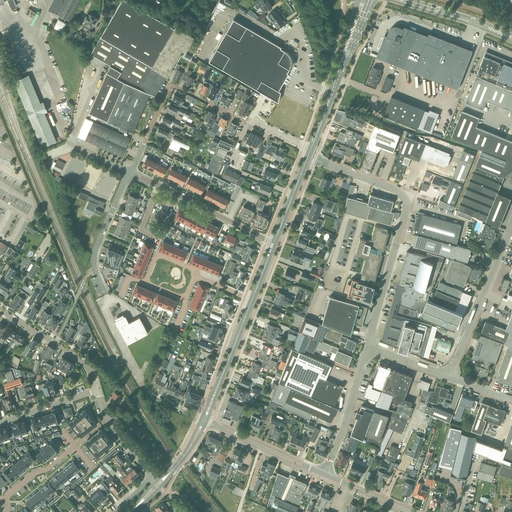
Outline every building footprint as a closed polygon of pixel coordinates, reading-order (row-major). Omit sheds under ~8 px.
[(79,0),(63,0),(56,14),(69,20),(72,21),(74,18),(71,17),(79,0)] [(142,83),(174,29),(125,0),(121,0),(98,40),(90,54),(110,66),(107,72),(104,79),(89,113),(133,132),(150,94),(155,96),(157,92),(142,83)] [(263,0),(260,0),(255,7),(258,9),(262,5),(265,2),(265,1),(263,0)] [(261,10),(264,13),(267,11),(272,7),(267,1),(265,2),(262,5),(264,8),(261,10)] [(28,8),(25,14),(33,18),(35,12),(28,8)] [(272,20),(279,16),(275,10),(268,15),(272,20)] [(267,16),(264,13),(257,18),(259,21),(266,25),(268,24),(264,18),(267,16)] [(94,31),(90,29),(91,27),(92,27),(93,24),(94,25),(96,21),(97,18),(90,14),(88,16),(86,15),(84,19),(86,20),(84,23),(90,26),(85,36),(86,37),(85,39),(88,41),(90,39),(94,31)] [(279,16),(272,20),(269,22),(271,24),(273,24),(274,23),(276,26),(278,25),(281,28),(287,23),(284,19),(283,20),(282,18),(281,19),(279,16)] [(58,19),(54,27),(63,32),(68,24),(58,19)] [(208,61),(260,91),(277,101),(278,102),(281,91),(279,90),(280,87),(286,78),(288,73),(287,73),(290,68),(290,66),(291,65),(291,64),(291,63),(291,61),(291,60),(291,59),(290,59),(288,54),(284,51),(285,51),(280,48),(281,47),(233,19),(208,61)] [(396,68),(397,65),(408,69),(458,89),(473,50),(466,48),(464,53),(453,49),(454,48),(451,47),(450,44),(451,41),(429,33),(428,35),(405,26),(404,29),(399,27),(390,31),(388,36),(385,35),(377,57),(392,63),(390,66),(396,68)] [(142,83),(157,92),(182,49),(186,52),(194,38),(175,27),(175,29),(174,29),(142,83)] [(74,35),(74,34),(69,31),(66,36),(71,39),(72,38),(77,41),(79,38),(74,35)] [(511,88),(511,63),(506,61),(506,60),(506,59),(498,56),(497,57),(486,53),(481,65),(477,74),(511,88)] [(29,72),(34,61),(27,57),(21,67),(29,72)] [(188,61),(186,68),(192,70),(194,64),(188,61)] [(207,68),(203,77),(207,79),(211,71),(213,68),(208,65),(207,68)] [(379,76),(381,70),(373,67),(368,80),(372,81),(371,84),(376,87),(380,77),(379,76)] [(195,83),(193,82),(194,79),(190,77),(192,71),(188,69),(185,75),(188,76),(184,84),(193,88),(195,83)] [(458,89),(408,69),(403,82),(453,102),(458,89)] [(173,78),(178,81),(183,73),(178,70),(177,72),(173,78)] [(26,109),(30,119),(30,118),(42,146),(56,141),(44,113),(47,111),(43,102),(40,103),(29,75),(14,81),(26,109)] [(511,110),(511,90),(476,76),(466,102),(483,109),(487,101),(511,110)] [(393,79),(387,77),(382,89),(389,91),(393,79)] [(204,81),(199,91),(205,94),(207,92),(208,92),(212,85),(204,81)] [(212,85),(208,92),(209,93),(208,96),(214,99),(219,88),(213,85),(213,86),(212,86),(212,85)] [(241,100),(241,99),(244,93),(247,87),(242,85),(240,89),(239,89),(235,97),(241,100)] [(261,115),(263,120),(291,135),(296,126),(306,101),(282,88),(278,102),(269,96),(261,115)] [(223,94),(220,100),(224,102),(223,104),(229,107),(232,100),(230,99),(232,95),(226,92),(224,95),(223,94)] [(250,95),(244,93),(241,99),(244,101),(238,111),(239,113),(241,114),(242,113),(245,115),(251,104),(246,102),(250,95)] [(173,97),(172,100),(179,104),(179,105),(182,107),(186,109),(188,105),(184,102),(181,100),(183,97),(175,94),(174,94),(173,96),(173,97)] [(392,96),(384,115),(417,128),(429,132),(432,134),(432,133),(440,113),(430,110),(429,112),(424,110),(425,109),(392,96)] [(180,109),(181,107),(175,105),(174,106),(170,104),(169,107),(168,107),(167,108),(168,110),(167,110),(175,114),(176,111),(177,112),(178,110),(178,109),(180,109)] [(178,110),(177,112),(179,113),(179,114),(179,116),(181,117),(183,116),(183,115),(188,117),(187,117),(193,120),(195,115),(181,108),(181,107),(180,109),(178,109),(178,110)] [(208,121),(206,125),(211,127),(215,121),(212,120),(215,114),(209,111),(205,119),(208,121)] [(511,141),(476,127),(480,118),(462,111),(451,137),(482,150),(480,154),(477,162),(511,175),(511,141)] [(172,120),(164,117),(161,122),(169,126),(171,123),(173,124),(173,123),(180,127),(182,124),(174,120),(173,121),(172,120)] [(227,120),(221,117),(218,123),(216,122),(211,131),(216,134),(220,125),(224,127),(227,120)] [(355,121),(354,120),(350,118),(350,119),(346,117),(344,123),(353,127),(354,124),(363,128),(366,121),(357,117),(355,121)] [(122,156),(130,138),(93,122),(85,140),(122,156)] [(227,131),(226,133),(230,135),(231,135),(232,135),(233,135),(234,134),(235,133),(238,126),(237,125),(236,125),(236,124),(234,123),(233,123),(231,122),(227,129),(228,130),(227,131)] [(368,122),(364,132),(372,135),(376,125),(368,122)] [(394,152),(401,135),(376,125),(372,135),(371,138),(367,148),(374,151),(378,152),(380,149),(381,147),(394,152)] [(159,127),(156,134),(159,135),(159,136),(161,137),(162,137),(162,136),(166,137),(171,139),(173,134),(168,132),(168,131),(159,127)] [(348,135),(348,133),(352,135),(351,136),(355,137),(356,133),(348,129),(347,133),(341,131),(340,134),(344,136),(345,136),(346,136),(346,135),(348,135)] [(251,144),(256,135),(250,132),(248,138),(245,137),(241,144),(246,146),(247,144),(248,144),(249,143),(251,144)] [(338,138),(338,139),(345,142),(354,146),(357,139),(351,136),(352,135),(348,133),(348,135),(346,135),(346,136),(345,136),(344,136),(340,134),(339,136),(338,138)] [(256,135),(251,144),(254,145),(253,147),(254,147),(253,149),(257,152),(261,145),(258,143),(261,137),(256,135)] [(419,141),(406,135),(390,175),(404,180),(419,141)] [(188,149),(190,144),(173,137),(166,152),(172,155),(173,153),(177,155),(177,154),(181,156),(183,152),(179,150),(180,146),(188,149)] [(216,147),(220,140),(214,137),(210,145),(216,147)] [(220,141),(234,148),(237,141),(234,140),(233,142),(221,137),(220,141)] [(217,174),(222,162),(229,147),(219,142),(207,169),(217,174)] [(343,157),(344,154),(350,157),(353,149),(341,144),(339,148),(335,146),(332,152),(343,157)] [(449,152),(430,144),(425,159),(444,166),(449,152)] [(265,148),(265,149),(269,150),(275,152),(284,156),(284,155),(285,155),(286,154),(285,153),(285,152),(286,150),(280,147),(279,149),(275,148),(276,147),(271,145),(270,146),(267,145),(265,148)] [(378,152),(374,151),(367,148),(366,151),(369,152),(364,165),(372,168),(374,164),(375,164),(376,162),(374,161),(378,152)] [(475,153),(462,148),(452,175),(465,180),(475,153)] [(269,150),(267,154),(270,155),(273,156),(282,160),(283,159),(284,158),(284,157),(284,156),(275,152),(269,150)] [(145,154),(142,161),(145,162),(142,166),(147,169),(152,160),(147,157),(148,156),(145,154)] [(58,159),(53,168),(55,169),(56,170),(56,171),(54,174),(56,175),(58,176),(63,168),(65,163),(58,159)] [(152,160),(147,169),(152,171),(157,162),(152,160)] [(157,162),(152,171),(157,174),(161,165),(157,162)] [(222,162),(217,174),(222,176),(235,182),(234,184),(240,186),(241,184),(244,185),(245,181),(243,180),(244,178),(239,176),(239,175),(227,169),(229,165),(222,162)] [(511,198),(498,192),(504,177),(509,179),(509,180),(509,181),(509,182),(510,182),(510,183),(511,184),(511,175),(477,162),(458,209),(459,210),(474,215),(500,226),(511,198)] [(161,165),(157,174),(162,176),(166,167),(161,165)] [(172,168),(167,177),(172,179),(177,170),(172,168)] [(265,169),(263,176),(274,180),(275,178),(276,176),(276,175),(276,174),(265,169)] [(177,170),(172,179),(177,182),(182,173),(177,170)] [(182,173),(177,182),(182,184),(187,175),(182,173)] [(330,179),(323,177),(320,185),(328,189),(330,183),(333,184),(336,179),(331,176),(330,179)] [(190,177),(185,186),(190,188),(195,180),(190,177)] [(448,185),(449,185),(451,181),(449,180),(448,182),(434,178),(432,184),(440,187),(441,185),(447,187),(448,185)] [(195,180),(190,188),(196,191),(200,182),(195,180)] [(440,199),(438,205),(453,209),(453,208),(462,185),(451,181),(449,185),(444,199),(443,198),(442,200),(440,199)] [(200,182),(196,191),(200,193),(205,185),(200,182)] [(267,194),(267,193),(268,194),(271,187),(258,182),(256,186),(255,186),(254,189),(258,191),(258,190),(265,192),(265,193),(267,194)] [(235,200),(241,187),(237,185),(230,198),(235,200)] [(355,186),(351,185),(349,190),(343,211),(391,225),(395,212),(390,210),(393,200),(383,197),(382,199),(380,198),(380,197),(370,194),(368,202),(351,197),(353,192),(355,186)] [(208,189),(204,197),(209,200),(213,191),(208,189)] [(213,191),(209,200),(214,202),(218,194),(213,191)] [(100,215),(103,209),(102,209),(105,202),(99,200),(88,195),(81,192),(78,197),(86,200),(89,201),(86,207),(94,211),(93,213),(100,215)] [(218,194),(214,202),(218,205),(223,196),(218,194)] [(129,195),(127,201),(136,205),(137,203),(138,200),(142,202),(142,199),(139,198),(139,199),(129,195)] [(223,196),(218,205),(223,207),(228,199),(223,196)] [(260,198),(256,208),(262,211),(264,205),(264,204),(265,201),(265,202),(266,201),(260,198)] [(314,202),(311,209),(319,212),(321,207),(331,211),(334,202),(324,198),(323,202),(322,205),(314,202)] [(134,210),(135,209),(136,206),(139,207),(140,205),(137,203),(136,205),(127,201),(125,206),(134,210)] [(125,206),(123,212),(132,216),(135,217),(136,212),(137,213),(138,211),(138,210),(135,209),(134,210),(125,206)] [(244,206),(239,215),(250,221),(255,211),(244,206)] [(180,221),(185,212),(179,209),(174,218),(180,221)] [(311,209),(308,217),(316,220),(314,225),(321,228),(324,220),(317,218),(319,212),(311,209)] [(258,210),(252,226),(262,230),(264,226),(263,226),(264,223),(265,223),(266,221),(265,221),(266,218),(267,218),(268,215),(258,210)] [(472,220),(474,215),(459,210),(457,214),(472,220)] [(186,224),(191,214),(185,212),(180,221),(186,224)] [(390,225),(343,212),(340,222),(387,235),(390,225)] [(416,235),(413,246),(468,261),(471,250),(470,248),(456,244),(461,225),(425,214),(425,213),(419,212),(412,234),(416,235)] [(191,227),(196,217),(191,214),(186,224),(191,227)] [(121,217),(118,222),(128,226),(128,225),(129,222),(133,223),(134,221),(130,219),(130,221),(121,217)] [(197,230),(202,220),(196,217),(191,227),(197,230)] [(337,229),(341,217),(339,217),(337,218),(336,220),(335,220),(333,227),(337,229)] [(203,232),(207,223),(202,220),(197,230),(203,233),(203,232)] [(118,222),(116,228),(125,232),(126,231),(127,227),(130,229),(131,228),(131,226),(128,225),(128,226),(118,222)] [(208,235),(213,225),(208,222),(207,223),(203,232),(208,235)] [(478,236),(484,238),(482,242),(482,243),(482,244),(483,244),(484,244),(484,245),(483,245),(484,245),(484,246),(485,246),(485,245),(488,247),(491,243),(492,243),(493,243),(494,239),(495,239),(497,236),(496,235),(496,234),(496,233),(493,232),(494,229),(485,224),(481,235),(480,235),(479,235),(479,236),(478,236)] [(214,238),(219,228),(213,225),(208,235),(214,238)] [(301,232),(302,232),(301,233),(305,235),(305,233),(307,234),(306,235),(312,238),(313,236),(314,234),(316,234),(318,228),(313,226),(312,229),(304,226),(301,232)] [(116,228),(114,234),(123,237),(125,233),(128,234),(129,232),(126,231),(125,232),(116,228)] [(238,240),(236,239),(237,237),(228,232),(227,235),(224,234),(221,241),(224,243),(224,241),(232,245),(230,248),(234,250),(238,240)] [(330,240),(328,245),(332,247),(336,236),(330,234),(328,239),(330,240)] [(305,247),(304,250),(313,253),(316,246),(309,244),(309,242),(307,241),(307,240),(308,238),(304,237),(303,239),(299,237),(297,244),(305,247)] [(383,251),(336,238),(330,259),(376,273),(383,251)] [(20,250),(25,242),(20,239),(15,247),(20,250)] [(165,253),(169,242),(164,240),(160,251),(165,253)] [(153,246),(143,242),(141,247),(151,251),(153,246)] [(169,255),(173,244),(169,242),(165,253),(169,255)] [(174,256),(178,246),(173,244),(169,255),(174,256)] [(179,258),(183,248),(178,246),(174,256),(179,258)] [(6,252),(4,255),(7,257),(5,259),(7,260),(10,256),(11,255),(14,249),(9,247),(7,249),(6,252)] [(151,251),(141,247),(139,253),(149,257),(149,256),(151,251)] [(253,251),(254,249),(249,247),(248,249),(245,247),(244,249),(242,248),(240,250),(254,256),(255,252),(253,251)] [(184,260),(188,250),(183,248),(179,258),(184,260)] [(109,249),(103,263),(114,267),(118,269),(124,255),(120,253),(109,249)] [(252,260),(254,256),(238,250),(240,251),(239,253),(243,255),(242,258),(249,261),(250,259),(252,260)] [(302,260),(303,258),(311,261),(313,256),(303,252),(295,250),(292,257),(295,258),(293,260),(300,263),(301,260),(302,260)] [(433,321),(438,322),(445,306),(433,301),(428,299),(443,261),(445,257),(427,252),(426,256),(408,250),(393,300),(382,340),(399,347),(399,349),(408,352),(408,351),(422,356),(433,321)] [(137,259),(146,263),(149,257),(139,253),(136,259),(137,260),(137,259)] [(195,265),(198,256),(193,254),(190,263),(195,265)] [(235,255),(233,254),(230,259),(239,263),(241,259),(239,259),(240,257),(235,255)] [(199,267),(203,258),(198,256),(195,265),(199,267)] [(204,269),(208,260),(203,258),(199,267),(204,269)] [(464,286),(468,276),(472,266),(452,258),(444,278),(464,286)] [(146,263),(137,259),(137,260),(136,264),(145,268),(146,263)] [(209,271),(212,262),(208,260),(204,269),(209,271)] [(230,260),(226,272),(228,273),(244,279),(246,275),(244,274),(245,272),(240,270),(238,273),(236,272),(232,271),(236,262),(230,260)] [(214,273),(217,264),(212,262),(209,271),(214,273)] [(32,279),(40,266),(35,264),(28,276),(32,279)] [(143,272),(145,268),(136,264),(134,268),(143,272)] [(218,275),(222,266),(217,264),(214,273),(218,275)] [(9,266),(4,275),(6,277),(8,277),(8,278),(9,278),(14,269),(13,268),(10,266),(9,266)] [(472,266),(468,276),(471,277),(478,280),(482,270),(475,267),(475,268),(472,267),(472,266)] [(141,277),(143,272),(134,268),(133,268),(131,273),(141,277)] [(14,269),(9,278),(11,279),(12,280),(13,280),(14,278),(18,281),(21,276),(17,274),(18,271),(17,271),(14,269)] [(297,277),(299,274),(287,269),(284,276),(292,280),(294,276),(297,277)] [(320,278),(322,273),(317,271),(312,269),(310,274),(320,278)] [(312,282),(314,276),(303,272),(301,277),(312,282)] [(228,273),(227,275),(233,278),(232,281),(235,282),(235,283),(240,285),(241,282),(243,283),(244,279),(228,273)] [(0,290),(4,284),(9,278),(8,278),(8,277),(6,277),(3,280),(1,279),(0,279),(0,290)] [(4,284),(0,290),(0,291),(1,292),(1,293),(4,295),(4,294),(5,294),(9,288),(11,286),(8,284),(11,279),(9,278),(4,284)] [(58,280),(55,285),(59,288),(64,280),(59,278),(58,280)] [(511,281),(511,282),(503,278),(499,289),(507,292),(510,284),(511,285),(511,281)] [(373,286),(366,284),(367,283),(352,279),(351,284),(348,283),(346,290),(348,291),(347,295),(347,296),(362,300),(362,299),(369,301),(369,300),(370,297),(371,297),(373,290),(372,290),(373,286)] [(66,283),(65,282),(60,290),(61,290),(60,292),(65,295),(69,289),(66,283)] [(440,282),(433,301),(445,306),(438,322),(455,330),(458,322),(460,323),(463,313),(455,310),(463,291),(440,282)] [(209,287),(199,283),(196,289),(207,294),(209,287)] [(26,290),(28,287),(24,285),(21,288),(19,290),(20,291),(18,295),(17,294),(10,306),(14,308),(26,290)] [(138,296),(142,287),(137,285),(133,294),(138,296)] [(14,286),(9,294),(13,297),(18,289),(15,286),(14,286)] [(26,290),(14,308),(17,310),(20,306),(21,307),(25,300),(28,296),(30,293),(32,290),(28,287),(26,290)] [(42,287),(39,293),(36,298),(41,301),(47,290),(42,287)] [(143,298),(146,289),(142,287),(138,296),(143,298)] [(309,295),(310,291),(300,287),(295,300),(300,302),(302,297),(305,299),(307,294),(309,295)] [(147,300),(151,291),(146,289),(143,298),(147,300)] [(196,289),(194,295),(204,299),(207,301),(210,295),(207,294),(196,289)] [(35,290),(27,302),(31,305),(36,298),(39,293),(35,290)] [(152,302),(156,293),(151,291),(147,300),(152,302)] [(287,301),(289,296),(278,291),(275,298),(279,299),(280,298),(289,302),(289,301),(287,301)] [(158,305),(163,295),(158,293),(153,303),(158,305)] [(163,307),(167,297),(163,295),(158,305),(163,307)] [(204,299),(194,295),(192,301),(202,305),(204,299)] [(327,295),(319,322),(351,335),(351,334),(354,323),(357,324),(356,324),(362,326),(367,307),(362,305),(361,306),(359,305),(359,304),(345,300),(335,297),(327,295)] [(168,309),(172,299),(167,297),(163,307),(168,309)] [(287,306),(289,302),(280,298),(279,299),(275,298),(274,301),(282,304),(287,306)] [(173,311),(177,301),(172,299),(168,309),(173,311)] [(220,304),(218,307),(224,309),(232,312),(233,308),(232,307),(232,305),(227,303),(228,301),(225,299),(222,305),(220,304)] [(51,319),(47,325),(54,329),(59,320),(61,317),(68,304),(62,300),(59,305),(57,309),(54,312),(52,316),(51,319)] [(39,310),(38,311),(42,313),(38,320),(41,322),(48,311),(45,309),(49,303),(45,301),(39,310)] [(199,311),(202,305),(192,301),(189,307),(199,311)] [(48,311),(41,322),(45,324),(49,317),(51,319),(52,316),(54,312),(57,309),(59,305),(54,302),(52,305),(54,306),(50,312),(48,311)] [(31,310),(29,314),(35,318),(38,311),(39,310),(37,308),(39,305),(35,303),(31,310)] [(280,319),(282,313),(278,312),(279,311),(271,308),(269,315),(280,319)] [(224,309),(222,316),(227,318),(228,316),(230,316),(232,312),(224,309)] [(295,309),(293,312),(304,317),(306,312),(303,311),(302,312),(295,309)] [(116,321),(115,321),(127,344),(148,333),(140,317),(129,322),(125,315),(124,316),(123,314),(115,319),(116,321)] [(299,332),(312,337),(318,323),(305,317),(299,332)] [(84,335),(87,331),(90,333),(91,333),(86,322),(83,327),(79,333),(81,335),(76,343),(80,345),(79,346),(84,349),(87,345),(86,344),(89,338),(84,335)] [(511,323),(509,322),(506,330),(494,325),(486,322),(481,333),(506,343),(506,344),(511,346),(511,323)] [(321,324),(318,323),(312,337),(322,341),(324,337),(339,342),(340,339),(347,342),(346,343),(345,346),(349,348),(349,350),(353,351),(353,350),(356,342),(348,339),(341,336),(343,333),(321,324)] [(79,333),(83,327),(79,324),(75,330),(70,327),(65,336),(71,340),(76,332),(79,333)] [(268,324),(266,330),(275,333),(276,329),(279,330),(279,328),(268,324)] [(205,327),(204,329),(210,332),(210,331),(222,336),(224,332),(222,331),(223,329),(218,327),(212,325),(211,329),(205,327)] [(221,340),(222,336),(210,331),(210,332),(204,329),(203,333),(209,335),(207,340),(213,342),(214,340),(218,342),(219,340),(221,340)] [(10,347),(18,334),(12,330),(6,339),(10,341),(8,345),(10,347)] [(273,338),(275,333),(266,330),(263,337),(269,339),(268,342),(278,346),(280,341),(273,338)] [(297,335),(289,332),(287,337),(295,341),(297,335)] [(306,349),(311,337),(298,332),(292,348),(300,352),(304,354),(306,349)] [(20,345),(25,338),(18,334),(10,347),(13,348),(16,343),(20,345)] [(472,358),(485,363),(491,365),(495,366),(503,343),(480,335),(472,358)] [(338,351),(339,348),(332,345),(322,342),(322,341),(312,337),(311,337),(306,349),(313,352),(315,347),(329,353),(329,351),(336,354),(334,360),(348,366),(352,357),(338,351)] [(39,342),(33,338),(29,344),(28,344),(27,346),(33,349),(34,347),(35,348),(39,342)] [(437,349),(449,352),(452,342),(440,338),(437,349)] [(203,342),(202,347),(211,351),(213,346),(203,342)] [(44,359),(51,347),(48,345),(44,350),(43,349),(40,354),(40,356),(44,358),(43,359),(44,359)] [(262,345),(260,349),(262,349),(261,351),(270,354),(272,350),(272,348),(269,347),(263,345),(262,345)] [(511,385),(511,383),(511,347),(508,346),(496,379),(511,385)] [(50,358),(55,350),(51,347),(44,359),(47,361),(45,364),(47,365),(46,366),(47,367),(45,370),(48,372),(54,363),(48,359),(49,358),(50,358)] [(291,387),(334,406),(342,387),(326,380),(332,366),(300,352),(292,348),(287,361),(284,370),(279,382),(286,385),(291,387)] [(202,350),(200,357),(201,357),(202,355),(207,357),(205,360),(203,359),(202,362),(211,365),(212,362),(213,362),(214,359),(213,359),(211,358),(208,357),(210,353),(202,350)] [(282,350),(281,354),(282,354),(281,356),(283,356),(282,359),(286,361),(289,352),(283,350),(283,351),(282,350)] [(264,360),(263,362),(270,365),(275,367),(277,362),(268,359),(270,354),(261,351),(258,357),(264,360)] [(11,361),(10,364),(17,368),(18,365),(19,362),(20,359),(17,357),(15,356),(11,361)] [(63,368),(68,361),(62,357),(59,363),(55,361),(54,363),(48,372),(51,373),(55,366),(56,367),(55,367),(62,371),(63,368)] [(164,374),(158,387),(162,389),(168,376),(168,375),(167,375),(173,363),(175,359),(171,357),(170,361),(166,368),(164,374)] [(158,387),(170,361),(166,359),(164,358),(160,365),(164,367),(161,373),(161,375),(159,374),(154,385),(158,387)] [(63,368),(62,371),(65,373),(68,375),(70,372),(74,364),(68,361),(63,368)] [(253,362),(251,367),(260,371),(261,367),(268,370),(270,365),(263,362),(260,361),(259,364),(253,362)] [(200,368),(198,372),(206,375),(207,371),(208,372),(211,365),(202,362),(202,364),(200,368)] [(490,369),(491,365),(485,363),(483,367),(477,365),(474,375),(486,380),(486,379),(489,381),(491,377),(488,376),(490,369)] [(38,366),(28,364),(27,370),(37,372),(38,366)] [(367,390),(365,395),(378,400),(376,405),(388,410),(394,395),(394,396),(402,373),(391,369),(380,365),(373,383),(370,382),(367,390)] [(168,383),(165,391),(169,393),(176,375),(176,376),(178,370),(180,367),(178,366),(174,375),(173,378),(172,380),(170,379),(169,383),(168,383)] [(16,386),(19,385),(22,384),(21,379),(23,378),(20,370),(14,368),(10,367),(11,370),(14,379),(16,386)] [(258,376),(260,371),(251,367),(248,374),(253,376),(251,380),(262,384),(265,379),(258,376)] [(6,378),(2,379),(4,383),(3,383),(6,389),(6,390),(9,389),(16,386),(14,379),(11,370),(4,372),(6,378)] [(179,377),(181,371),(178,370),(176,376),(176,375),(169,393),(173,394),(176,386),(175,386),(179,377)] [(174,395),(178,396),(181,389),(185,380),(187,374),(185,373),(179,387),(177,387),(174,395)] [(184,387),(185,387),(191,374),(188,373),(187,374),(185,380),(181,389),(178,396),(181,398),(185,390),(183,390),(184,387)] [(402,433),(414,408),(411,407),(413,402),(412,402),(404,399),(413,377),(402,373),(394,396),(393,400),(400,402),(397,411),(394,417),(389,427),(394,429),(402,433)] [(53,380),(49,381),(50,384),(52,393),(59,390),(58,386),(61,384),(59,379),(58,377),(57,377),(55,379),(53,380)] [(244,386),(249,389),(252,382),(242,378),(239,384),(244,386)] [(428,401),(432,391),(431,391),(428,390),(431,383),(420,379),(417,387),(424,389),(419,402),(422,403),(419,410),(424,412),(427,405),(428,401)] [(39,385),(38,391),(38,392),(44,390),(46,395),(52,393),(50,384),(49,381),(44,383),(39,385)] [(334,406),(291,387),(286,385),(279,382),(279,383),(278,384),(276,390),(271,401),(273,402),(278,404),(283,406),(285,401),(304,410),(302,412),(312,416),(313,414),(331,422),(338,408),(334,406)] [(29,387),(24,389),(26,393),(28,400),(29,401),(34,399),(34,398),(35,397),(34,394),(36,393),(33,386),(29,387)] [(432,391),(428,401),(437,404),(440,395),(447,397),(450,399),(451,395),(448,394),(449,390),(442,388),(436,386),(434,392),(432,391)] [(186,391),(185,394),(188,395),(186,398),(186,400),(189,402),(190,402),(191,402),(195,393),(190,391),(191,388),(188,387),(186,391)] [(236,392),(248,397),(250,394),(247,393),(247,392),(238,388),(236,389),(236,390),(236,391),(236,392)] [(4,400),(2,400),(4,404),(5,404),(7,408),(13,406),(11,402),(13,401),(9,389),(6,390),(6,389),(4,390),(7,398),(3,399),(4,400)] [(115,404),(120,395),(115,392),(110,400),(115,404)] [(195,393),(191,402),(196,404),(197,403),(197,402),(199,402),(203,393),(200,392),(199,395),(195,393)] [(235,393),(234,394),(235,395),(234,396),(243,400),(244,399),(247,400),(248,401),(250,398),(248,397),(236,392),(236,393),(235,393)] [(457,411),(454,419),(460,421),(463,413),(466,404),(475,408),(477,404),(473,403),(474,401),(462,396),(457,411)] [(226,407),(222,415),(235,421),(236,422),(236,421),(237,420),(240,422),(242,417),(243,415),(247,405),(237,400),(236,403),(229,400),(228,401),(228,402),(226,407)] [(475,420),(471,430),(480,433),(481,434),(487,420),(484,419),(489,405),(490,404),(482,401),(475,420)] [(487,420),(481,434),(496,439),(506,410),(500,408),(501,407),(496,405),(496,406),(490,404),(489,405),(484,419),(487,420)] [(389,409),(388,414),(362,405),(359,411),(358,411),(356,416),(357,417),(351,434),(380,447),(389,427),(394,417),(397,411),(389,409)] [(426,406),(424,412),(426,413),(433,416),(437,417),(450,422),(453,414),(433,406),(432,407),(432,408),(426,406)] [(63,410),(66,417),(73,415),(70,408),(63,410)] [(84,435),(95,425),(96,426),(96,425),(97,424),(93,420),(92,421),(90,418),(87,414),(88,413),(85,409),(79,414),(78,413),(75,416),(76,416),(70,421),(74,426),(75,425),(77,428),(80,431),(79,432),(82,436),(83,435),(84,435)] [(58,410),(52,412),(56,422),(61,420),(61,421),(65,420),(62,414),(59,415),(58,410)] [(52,412),(47,414),(51,423),(55,422),(56,422),(52,412)] [(47,414),(42,416),(46,426),(46,425),(51,423),(47,414)] [(37,417),(41,428),(46,426),(42,416),(37,417)] [(248,427),(257,431),(261,424),(260,423),(261,421),(259,420),(260,419),(257,418),(252,416),(251,419),(252,420),(248,427)] [(278,440),(283,431),(278,429),(282,420),(272,416),(269,423),(276,426),(275,428),(271,437),(278,440)] [(33,423),(30,424),(33,432),(36,431),(36,430),(41,428),(37,417),(32,419),(33,423)] [(22,435),(22,434),(27,432),(28,432),(31,431),(29,425),(26,426),(24,421),(21,422),(20,421),(18,422),(22,435)] [(13,437),(16,436),(16,437),(22,435),(18,422),(15,423),(15,424),(12,425),(14,430),(11,431),(13,437)] [(303,428),(313,432),(315,427),(305,423),(303,428)] [(476,438),(473,450),(511,463),(511,460),(511,424),(504,445),(503,449),(476,438)] [(438,465),(453,469),(452,472),(451,476),(453,477),(453,478),(465,481),(466,480),(467,476),(477,433),(467,429),(466,434),(461,433),(462,429),(450,426),(438,465)] [(0,428),(4,441),(4,440),(10,438),(13,437),(11,431),(8,432),(6,427),(3,428),(2,427),(0,428)] [(315,427),(313,432),(309,440),(315,442),(320,429),(315,427)] [(88,440),(86,441),(90,445),(91,444),(96,450),(95,451),(98,456),(104,451),(105,452),(108,449),(107,449),(113,444),(110,439),(108,440),(103,434),(104,433),(101,429),(100,430),(99,430),(88,440),(88,439),(87,440),(88,440)] [(335,432),(330,429),(327,436),(332,438),(335,432)] [(295,447),(299,438),(296,437),(297,433),(291,430),(288,437),(291,438),(289,444),(295,447)] [(343,447),(347,449),(353,436),(349,434),(343,447)] [(299,438),(295,447),(302,450),(304,444),(307,445),(309,438),(303,435),(301,439),(299,438)] [(417,459),(424,437),(417,435),(411,451),(408,450),(406,455),(417,459)] [(212,450),(213,450),(209,448),(214,438),(208,436),(205,443),(210,445),(208,448),(206,447),(203,455),(208,458),(210,454),(212,450)] [(354,452),(360,439),(353,436),(347,449),(354,452)] [(214,438),(209,448),(213,450),(212,450),(210,454),(214,456),(216,455),(217,453),(221,446),(218,444),(220,441),(214,438)] [(317,447),(313,455),(318,457),(324,445),(325,441),(319,439),(318,441),(317,441),(314,446),(317,447)] [(55,452),(60,448),(58,447),(59,446),(57,443),(56,444),(53,440),(48,444),(55,452)] [(324,445),(318,457),(324,460),(327,452),(325,450),(327,446),(328,442),(326,441),(325,441),(324,445)] [(49,444),(45,447),(51,455),(55,452),(48,444),(49,444)] [(395,462),(400,449),(391,445),(385,458),(390,461),(395,462)] [(40,451),(47,458),(51,455),(45,447),(44,447),(40,450),(40,451)] [(230,458),(236,461),(237,458),(240,451),(235,448),(231,456),(230,458)] [(116,449),(102,461),(104,463),(117,452),(116,449)] [(28,451),(24,455),(31,463),(35,459),(28,451)] [(40,451),(36,455),(42,462),(47,458),(40,451)] [(236,461),(235,462),(239,464),(241,465),(242,464),(243,461),(247,453),(240,451),(237,458),(236,461)] [(344,456),(346,453),(341,451),(336,464),(340,466),(343,459),(342,459),(343,458),(342,457),(343,456),(344,456)] [(350,470),(356,473),(361,461),(357,459),(360,453),(355,451),(352,458),(354,459),(350,470)] [(117,463),(123,458),(117,452),(112,457),(117,463)] [(220,453),(218,459),(224,462),(226,456),(220,453)] [(343,459),(340,466),(344,468),(350,455),(346,453),(344,456),(343,456),(342,457),(343,458),(342,459),(343,459)] [(25,456),(21,459),(27,466),(31,463),(24,455),(25,456)] [(126,460),(129,457),(127,455),(124,458),(123,458),(117,463),(119,465),(126,460)] [(21,459),(16,462),(23,470),(27,466),(21,459)] [(228,471),(232,461),(227,459),(223,469),(228,471)] [(511,460),(511,463),(510,466),(499,462),(498,473),(511,478),(511,460)] [(73,461),(67,466),(74,474),(80,469),(73,461)] [(363,475),(368,464),(361,461),(356,473),(363,475)] [(390,461),(389,465),(386,470),(387,470),(386,473),(385,476),(381,475),(378,482),(382,484),(385,478),(388,479),(391,472),(395,462),(390,461)] [(13,463),(11,464),(18,473),(23,470),(16,462),(14,464),(13,463)] [(481,462),(477,477),(492,482),(497,466),(481,462)] [(268,463),(266,465),(263,464),(260,470),(263,472),(262,475),(266,477),(271,464),(268,463)] [(11,464),(7,468),(15,477),(18,473),(11,464)] [(247,467),(239,464),(236,470),(244,473),(247,467)] [(271,464),(266,477),(269,479),(275,466),(271,464)] [(67,466),(62,471),(68,479),(74,474),(67,466)] [(6,467),(2,471),(7,476),(6,477),(9,480),(9,479),(10,481),(15,477),(7,468),(6,467)] [(216,479),(217,477),(219,470),(212,467),(209,473),(208,476),(216,479)] [(125,468),(123,470),(131,480),(134,477),(135,477),(136,476),(136,475),(138,473),(134,469),(132,470),(130,468),(127,471),(125,468)] [(131,480),(123,470),(120,473),(122,475),(120,477),(126,484),(127,484),(129,483),(128,482),(131,480)] [(385,476),(386,473),(378,470),(374,481),(378,482),(381,475),(385,476)] [(62,471),(56,476),(64,486),(65,485),(63,484),(68,479),(62,471)] [(272,511),(275,511),(295,511),(296,511),(302,497),(301,497),(302,496),(301,495),(304,496),(307,486),(305,486),(306,483),(295,478),(292,484),(285,501),(279,498),(289,478),(288,478),(278,473),(277,476),(273,474),(271,480),(275,482),(267,508),(272,511)] [(295,478),(295,477),(289,475),(288,478),(289,478),(279,498),(285,501),(292,484),(295,478)] [(56,476),(50,480),(57,489),(60,486),(61,488),(64,486),(56,476)] [(107,489),(110,486),(116,493),(121,489),(117,484),(118,484),(111,476),(102,483),(107,489)] [(261,485),(263,481),(258,479),(256,483),(253,490),(258,492),(261,485)] [(439,480),(433,479),(430,490),(434,491),(432,495),(433,495),(431,498),(432,499),(430,504),(432,504),(432,505),(436,507),(439,498),(441,493),(436,491),(439,480)] [(401,491),(406,493),(410,483),(409,482),(409,481),(405,480),(401,491)] [(422,487),(423,482),(418,481),(413,496),(418,497),(419,492),(420,493),(421,488),(422,487)] [(411,495),(415,484),(411,482),(410,483),(406,493),(411,495)] [(46,484),(43,487),(50,496),(56,491),(49,483),(47,485),(46,484)] [(307,496),(310,498),(310,497),(311,495),(314,487),(309,485),(304,497),(306,498),(307,496)] [(76,491),(80,496),(83,493),(76,486),(74,488),(76,491)] [(89,498),(96,506),(99,503),(99,502),(100,501),(101,501),(106,497),(105,496),(106,495),(109,493),(107,490),(107,489),(104,486),(101,489),(102,490),(101,491),(99,489),(91,496),(89,498)] [(40,490),(37,492),(44,500),(50,496),(43,487),(39,490),(40,490)] [(319,490),(314,487),(311,495),(310,497),(310,498),(309,499),(311,500),(307,510),(311,511),(315,502),(312,500),(312,499),(314,499),(314,497),(316,497),(319,490)] [(70,491),(77,499),(80,496),(76,491),(74,488),(70,491)] [(418,497),(425,499),(429,489),(425,488),(425,490),(421,488),(420,493),(419,492),(418,497)] [(319,499),(317,502),(318,502),(317,504),(321,506),(327,493),(325,492),(325,491),(323,490),(323,491),(322,491),(319,499)] [(35,493),(31,496),(40,507),(39,505),(44,500),(37,492),(35,494),(35,493)] [(327,493),(321,506),(319,511),(320,511),(321,511),(326,502),(328,503),(332,495),(331,495),(331,494),(329,493),(328,493),(327,493)] [(28,500),(26,502),(33,510),(35,508),(37,509),(40,507),(31,496),(28,499),(28,500)] [(453,507),(452,506),(455,501),(449,499),(450,498),(447,496),(446,498),(441,509),(448,511),(449,511),(451,508),(452,509),(453,507)] [(155,508),(158,511),(165,507),(168,504),(171,502),(170,500),(167,503),(166,502),(163,504),(162,503),(155,508)] [(82,505),(84,507),(80,510),(81,511),(91,511),(92,510),(85,502),(82,505)] [(247,502),(243,511),(244,511),(262,511),(264,510),(261,508),(247,502)] [(355,511),(356,511),(356,510),(358,506),(351,503),(346,511),(355,511)] [(463,509),(462,511),(469,511),(472,505),(469,503),(469,505),(469,506),(465,505),(463,509)]
